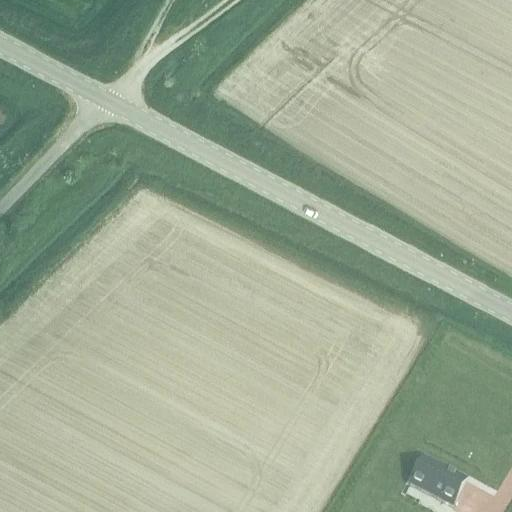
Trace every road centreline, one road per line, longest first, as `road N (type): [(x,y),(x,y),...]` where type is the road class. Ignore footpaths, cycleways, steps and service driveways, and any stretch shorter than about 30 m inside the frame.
road 1 (tertiary): [(511,313),(106,102)]
road 2 (unclassified): [(106,102),(231,0)]
road 3 (unclassified): [(0,207),(106,102)]
road 4 (tertiary): [(106,102),(0,45)]
